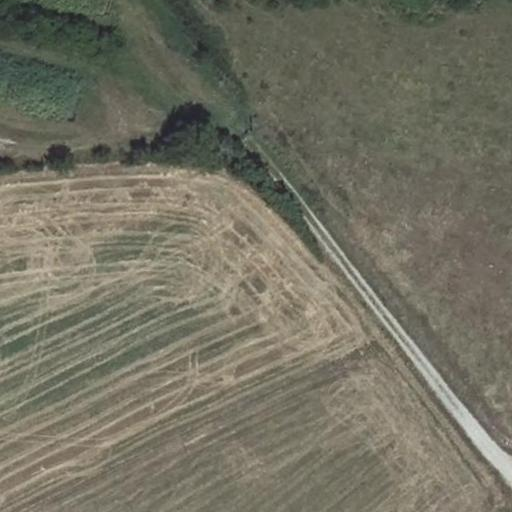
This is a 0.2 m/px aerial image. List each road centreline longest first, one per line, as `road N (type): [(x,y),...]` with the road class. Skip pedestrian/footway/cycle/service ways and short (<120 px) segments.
road 1 (track): [(511,475),(471,446),(307,214),(129,0)]
road 2 (track): [(0,46),(217,150),(307,214)]
road 3 (track): [(0,136),(34,141),(148,120)]
